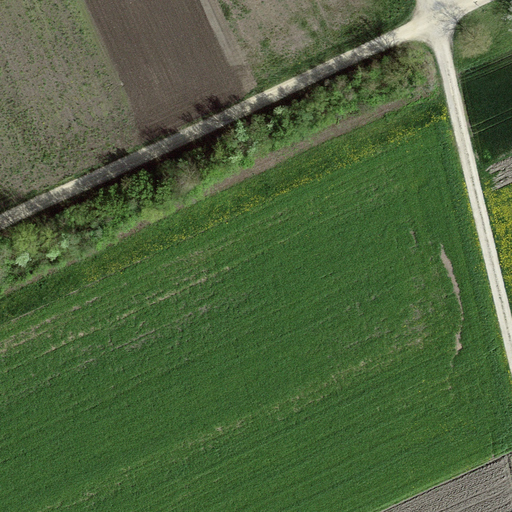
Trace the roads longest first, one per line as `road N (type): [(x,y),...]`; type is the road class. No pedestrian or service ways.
road 1 (track): [(432,20),(0,224)]
road 2 (track): [(432,20),(511,349)]
